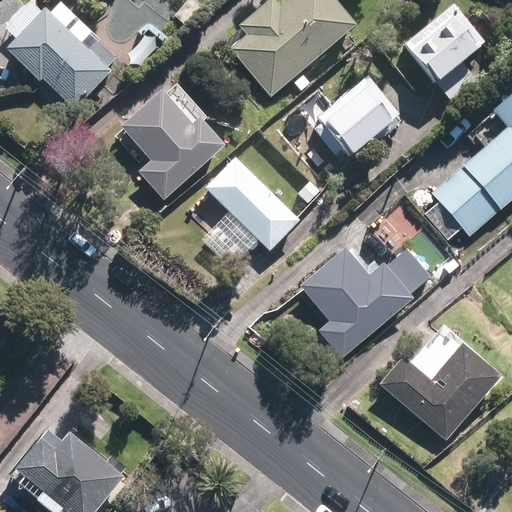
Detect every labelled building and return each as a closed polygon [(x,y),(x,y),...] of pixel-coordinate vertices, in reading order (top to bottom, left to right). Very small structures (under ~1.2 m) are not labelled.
[(247,32),(230,46),(268,90),(346,24),(326,0),(282,0),(273,8),(266,0),(239,23),(247,32)] [(16,30),(1,48),(33,76),(34,73),(68,103),(70,105),(109,61),(89,44),(84,51),(27,1),(7,23),(16,30)] [(444,8),(404,43),(433,76),(473,41),(444,8)] [(126,47),(118,57),(133,71),(142,61),(126,47)] [(455,66),(436,84),(452,101),(471,83),(455,66)] [(353,79),(315,116),(351,153),(389,116),(353,79)] [(508,129),(435,192),(467,229),(511,189),(511,94),(492,111),(508,129)] [(156,95),(120,128),(149,160),(138,169),(161,194),(212,148),(188,122),(184,125),(156,95)] [(229,160),(204,186),(262,244),(287,218),(229,160)] [(338,249),(297,285),(328,321),(316,330),(336,353),(404,295),(402,293),(420,277),(402,255),(380,273),(374,266),(362,277),(338,249)] [(396,358),(376,382),(441,435),(490,376),(454,346),(424,381),(396,358)] [(83,511),(114,475),(61,433),(47,450),(31,437),(2,472),(52,511),(83,511)]
